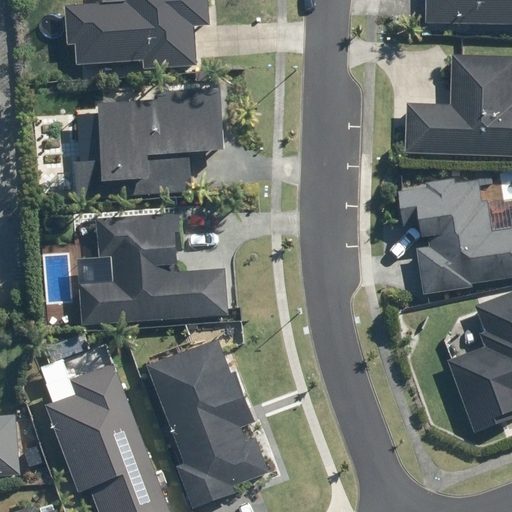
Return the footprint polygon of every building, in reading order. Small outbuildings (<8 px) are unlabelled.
[(127,0),(128,3),(65,7),(68,47),(78,47),(79,67),(144,63),(144,69),(200,66),(197,25),(210,24),(208,0),(127,0)] [(511,0),(425,0),(426,26),(511,26),(511,0)] [(511,58),(451,56),(449,105),(406,104),(405,154),(511,157),(511,58)] [(96,105),(104,183),(152,178),(150,157),(227,150),(222,93),(96,105)] [(411,227),(422,297),(511,282),(511,232),(495,235),(486,179),(399,192),(404,228),(411,227)] [(77,253),(82,327),(229,317),(225,268),(164,273),(163,264),(179,263),(175,211),(97,217),(100,252),(77,253)] [(487,332),(482,335),(486,344),(447,362),(479,432),(511,417),(511,290),(475,307),(487,332)] [(218,343),(148,373),(187,462),(175,467),(194,511),(203,511),(239,496),(235,487),(273,470),(258,435),(248,439),(242,426),(258,419),(237,371),(231,374),(218,343)] [(78,396),(46,407),(79,498),(95,492),(101,511),(169,511),(115,362),(71,378),(78,396)] [(0,478),(21,477),(17,416),(0,416),(0,478)]
